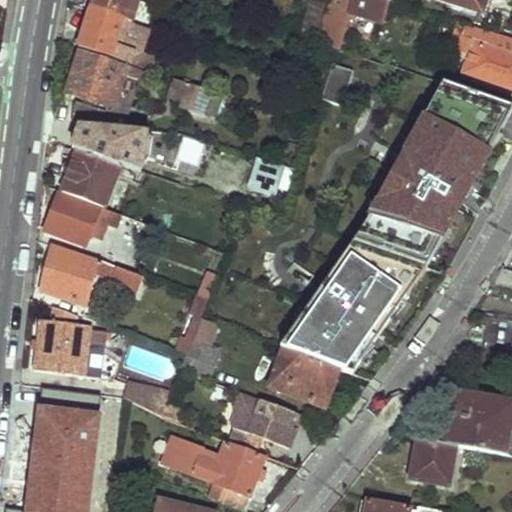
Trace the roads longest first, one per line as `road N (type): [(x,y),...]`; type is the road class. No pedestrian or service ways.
road 1 (residential): [(296,511),(431,350),(466,290)]
road 2 (secondary): [(0,299),(26,80)]
